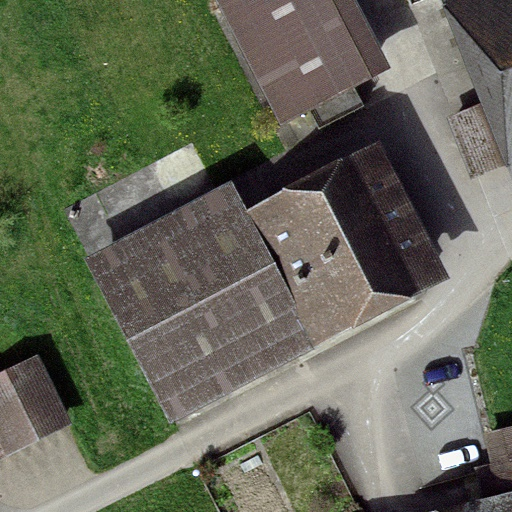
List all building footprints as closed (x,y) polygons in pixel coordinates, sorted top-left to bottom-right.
[(225,0),(285,114),(305,103),(349,81),(367,71),(329,0),(225,0)] [(511,140),(511,142),(511,0),(481,0),(459,9),(496,101),(454,118),(469,157),(511,140)] [(362,106),(349,81),(305,103),(318,128),(362,106)] [(177,396),(418,272),(378,193),(341,213),(336,203),(250,248),(241,230),(111,292),(173,422),(187,415),(177,396)] [(511,388),(504,354),(391,380),(411,468),(511,444),(511,388)] [(62,419),(35,366),(0,383),(0,430),(8,446),(62,419)] [(511,511),(511,494),(484,502),(486,511),(511,511)]
